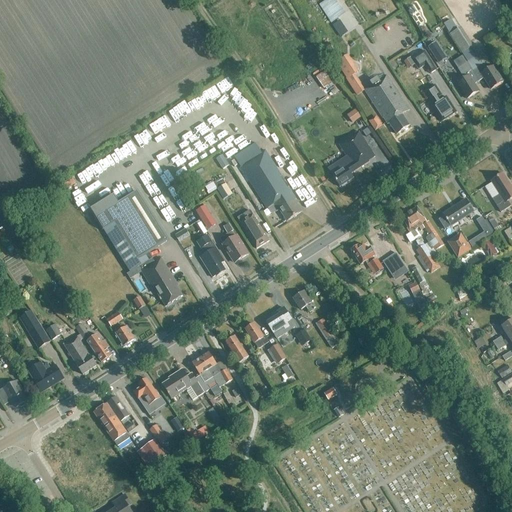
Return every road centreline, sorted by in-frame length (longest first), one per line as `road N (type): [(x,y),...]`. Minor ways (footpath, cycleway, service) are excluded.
road 1 (primary): [(18,435),(496,131)]
road 2 (track): [(345,227),(196,0)]
